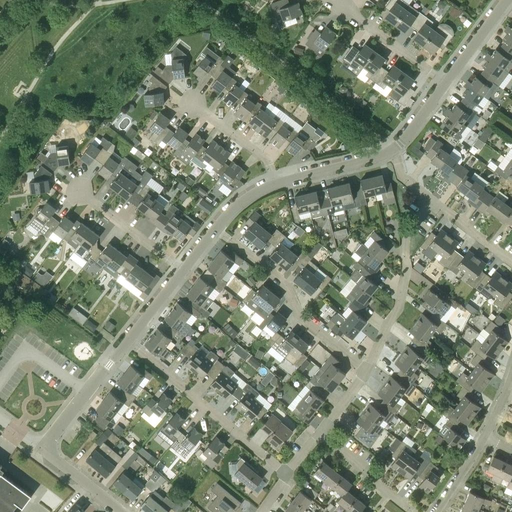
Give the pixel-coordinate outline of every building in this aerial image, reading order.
[(290,5),(287,0),(286,0),(271,6),(275,17),(276,17),(280,29),(285,27),(283,21),(302,14),(298,2),(290,5)] [(394,25),(409,5),(402,0),(390,0),(387,5),(392,8),(385,18),(394,25)] [(416,26),(423,15),(422,14),(409,5),(394,25),(404,32),(411,22),(416,26)] [(455,17),(456,15),(459,10),(453,7),(449,14),(455,17)] [(433,22),(425,17),(423,15),(416,26),(420,29),(413,39),(423,46),(434,31),(429,27),(433,22)] [(423,46),(433,53),(440,43),(445,47),(454,35),(439,24),(434,31),(423,46)] [(336,34),(326,27),(321,34),(316,30),(305,44),(315,52),(319,46),(324,50),(336,34)] [(511,34),(505,29),(504,32),(507,34),(502,40),(504,42),(501,47),(511,55),(511,34)] [(210,33),(203,32),(202,37),(204,39),(209,40),(210,33)] [(357,77),(363,67),(375,52),(365,45),(358,54),(350,49),(342,59),(355,68),(352,71),(352,73),(352,74),(357,77)] [(185,77),(183,59),(186,58),(185,56),(186,55),(177,46),(170,53),(171,60),(172,65),(166,66),(163,70),(158,66),(153,72),(169,84),(173,79),(185,77)] [(212,76),(222,62),(224,60),(207,47),(201,55),(204,57),(193,72),(202,79),(207,73),(212,76)] [(295,47),(294,53),(302,55),(303,49),(295,47)] [(503,68),(509,60),(511,62),(511,55),(501,47),(498,51),(495,50),(491,56),(487,53),(485,57),(502,69),(508,74),(509,72),(503,68)] [(374,82),(382,72),(377,69),(384,59),(375,52),(363,67),(369,71),(365,76),(374,82)] [(499,86),(508,74),(502,69),(485,57),(483,59),(487,62),(482,68),(484,69),(481,74),(493,84),(494,83),(499,86)] [(220,93),(224,88),(232,78),(236,72),(229,67),(222,62),(212,76),(216,79),(211,86),(220,93)] [(392,88),(404,73),(394,66),(387,75),(382,72),(374,82),(384,89),(387,85),(392,88)] [(404,73),(392,88),(397,92),(393,98),(404,106),(413,94),(406,90),(413,80),(404,73)] [(491,87),(493,84),(481,74),(478,79),(475,77),(471,83),(467,81),(465,84),(482,96),(490,86),(491,87)] [(145,106),(164,104),(163,92),(167,87),(153,76),(149,81),(152,83),(148,88),(149,94),(144,95),(145,106)] [(231,107),(236,102),(243,91),(239,88),(241,85),(232,78),(224,88),(229,92),(222,100),(231,107)] [(286,89),(280,84),(276,89),(282,94),(286,89)] [(472,110),(482,96),(465,84),(463,86),(467,89),(462,95),(464,97),(461,102),(472,110)] [(296,102),(299,98),(288,89),(285,93),(296,102)] [(243,121),(249,112),(255,105),(250,101),(252,98),(243,91),(236,102),(240,105),(233,114),(243,121)] [(256,131),(269,115),(264,111),(266,109),(257,102),(255,105),(249,112),(254,115),(247,124),(256,131)] [(477,113),(472,110),(461,102),(458,106),(455,104),(450,110),(447,108),(445,111),(462,124),(466,126),(467,126),(477,113)] [(154,111),(149,118),(152,120),(157,113),(154,111)] [(460,134),(466,126),(462,124),(445,111),(443,114),(446,116),(442,122),(444,124),(441,129),(458,142),(461,138),(461,135),(460,134)] [(158,145),(161,141),(170,130),(165,127),(170,120),(161,113),(150,128),(154,132),(150,138),(158,145)] [(282,125),(284,123),(275,116),(273,118),(269,115),(256,131),(265,138),(272,129),(276,132),(276,133),(282,125)] [(302,127),(298,133),(290,143),(285,149),(295,156),(301,147),(306,151),(307,149),(309,150),(318,144),(315,142),(317,139),(317,140),(320,137),(313,132),(315,129),(306,122),(302,127)] [(87,132),(83,123),(76,127),(81,136),(87,132)] [(287,129),(282,125),(276,133),(276,132),(270,141),(279,148),(285,140),(290,143),(298,133),(289,126),(287,129)] [(488,125),(485,129),(491,134),(493,130),(488,125)] [(137,131),(131,126),(125,134),(131,139),(137,131)] [(177,149),(185,139),(188,134),(179,127),(174,133),(170,130),(161,141),(166,144),(168,142),(177,149)] [(193,156),(194,155),(201,145),(205,141),(196,134),(189,142),(185,139),(177,149),(173,154),(178,158),(184,149),(193,156)] [(106,151),(113,143),(109,140),(109,141),(103,137),(101,140),(102,141),(96,148),(91,143),(80,158),(89,165),(94,159),(98,162),(106,151)] [(135,138),(131,143),(136,147),(140,142),(135,138)] [(478,138),(473,144),(480,150),(485,143),(478,138)] [(209,163),(221,147),(212,140),(206,149),(201,145),(194,155),(202,162),(205,159),(209,163)] [(440,167),(449,155),(444,151),(447,148),(437,140),(426,155),(432,159),(431,160),(440,167)] [(107,179),(110,174),(118,164),(123,158),(114,152),(115,145),(113,143),(106,151),(98,162),(103,165),(98,172),(107,179)] [(70,164),(67,146),(55,147),(56,152),(50,153),(48,157),(41,152),(37,158),(43,162),(43,163),(54,171),(58,166),(70,164)] [(220,176),(228,166),(224,162),(230,154),(221,147),(209,163),(214,166),(212,169),(220,176)] [(452,182),(463,168),(456,163),(458,162),(449,155),(440,167),(444,171),(441,174),(452,182)] [(228,166),(220,176),(215,183),(220,187),(222,184),(233,192),(244,184),(234,177),(241,168),(232,161),(228,166)] [(511,177),(511,163),(509,161),(503,169),(498,165),(494,171),(506,180),(509,175),(511,177)] [(128,179),(132,175),(118,164),(110,174),(115,178),(109,186),(118,193),(128,179)] [(30,194),(49,191),(47,180),(52,174),(41,166),(33,176),(34,182),(29,182),(30,194)] [(466,194),(475,183),(470,179),(472,175),(463,168),(452,182),(457,186),(456,187),(466,194)] [(138,195),(145,185),(152,176),(145,171),(142,175),(135,170),(132,175),(128,179),(118,193),(127,200),(133,191),(138,195)] [(371,177),(375,195),(381,193),(383,199),(394,197),(391,183),(385,185),(382,175),(371,177)] [(195,182),(188,176),(184,182),(191,187),(195,182)] [(365,197),(375,195),(371,177),(360,180),(363,190),(357,192),(361,206),(367,205),(365,197)] [(184,186),(179,182),(176,187),(181,191),(184,186)] [(355,207),(361,206),(357,192),(352,193),(349,183),(338,186),(342,203),(353,200),(355,207)] [(478,209),(488,195),(482,191),(483,189),(475,183),(466,194),(470,198),(467,201),(478,209)] [(145,214),(155,200),(159,195),(145,185),(138,195),(142,198),(136,207),(145,214)] [(328,214),(344,210),(342,203),(338,186),(327,189),(330,199),(324,200),(328,214)] [(207,192),(202,189),(198,194),(203,198),(207,192)] [(328,214),(324,200),(319,202),(316,191),(305,194),(309,211),(311,219),(328,214)] [(495,216),(504,205),(503,204),(508,197),(499,191),(494,198),(493,199),(488,195),(478,209),(487,216),(490,212),(495,216)] [(299,214),(309,211),(305,194),(294,197),(297,207),(291,209),(295,223),(300,221),(299,214)] [(156,227),(164,216),(160,213),(165,206),(155,200),(145,214),(150,218),(148,220),(156,227)] [(43,235),(55,219),(50,216),(55,210),(46,203),(30,224),(43,235)] [(214,208),(208,204),(205,209),(210,213),(214,208)] [(504,205),(495,216),(504,222),(505,221),(511,225),(511,223),(511,205),(511,204),(508,208),(504,205)] [(183,220),(184,219),(170,209),(164,216),(156,227),(165,233),(167,230),(172,234),(183,220)] [(252,242),(263,229),(255,222),(260,216),(254,211),(245,223),(250,226),(243,235),(252,242)] [(62,238),(70,228),(73,223),(64,216),(59,223),(55,219),(43,235),(48,238),(53,231),(62,238)] [(192,236),(200,225),(196,222),(192,227),(183,220),(172,234),(181,241),(188,232),(192,236)] [(80,244),(90,230),(81,223),(75,231),(70,228),(62,238),(67,242),(67,243),(76,249),(76,248),(80,244)] [(272,245),(281,233),(276,229),(272,235),(263,229),(252,242),(260,249),(267,241),(272,245)] [(438,252),(450,236),(441,229),(434,239),(429,235),(420,247),(429,253),(433,248),(438,252)] [(87,261),(97,248),(93,245),(99,237),(90,230),(80,244),(76,248),(85,255),(82,258),(87,261)] [(368,249),(382,260),(389,252),(381,245),(384,240),(374,232),(370,237),(375,241),(368,249)] [(269,256),(278,263),(289,250),(294,244),(281,233),(272,245),(276,248),(269,256)] [(448,268),(457,256),(451,252),(459,243),(450,236),(438,252),(443,255),(439,261),(448,268)] [(4,239),(0,245),(6,249),(10,243),(4,239)] [(101,271),(107,264),(117,250),(108,244),(102,252),(97,248),(87,261),(92,265),(93,264),(101,271)] [(382,260),(368,249),(362,244),(355,252),(361,257),(357,262),(373,276),(380,267),(377,265),(382,260)] [(120,274),(133,258),(124,251),(122,254),(117,250),(107,264),(120,274)] [(298,266),(307,255),(303,251),(298,257),(289,250),(278,263),(287,271),(293,263),(298,266)] [(465,273),(477,257),(468,250),(461,260),(457,256),(448,268),(456,274),(460,269),(465,273)] [(214,259),(228,270),(234,262),(239,266),(244,260),(233,252),(229,257),(221,251),(214,259)] [(302,288),(313,274),(318,268),(319,267),(310,260),(312,259),(310,258),(313,254),(310,252),(307,255),(298,266),(302,270),(293,281),(302,288)] [(475,289),(484,277),(479,273),(486,264),(477,257),(465,273),(470,277),(466,282),(475,289)] [(134,285),(144,271),(139,267),(141,264),(133,258),(120,274),(134,285)] [(221,279),(228,271),(214,259),(207,268),(215,275),(212,279),(223,288),(227,284),(221,279)] [(369,280),(373,276),(357,262),(353,266),(356,269),(349,277),(357,284),(370,295),(378,287),(369,280)] [(26,265),(22,271),(30,277),(34,272),(26,265)] [(423,268),(419,265),(415,270),(419,273),(423,268)] [(34,278),(46,287),(55,275),(43,266),(34,278)] [(44,289),(20,271),(12,281),(37,299),(44,289)] [(144,271),(134,285),(142,291),(139,296),(144,300),(152,289),(147,286),(153,278),(144,271)] [(492,294),(504,278),(496,271),(488,281),(484,277),(475,289),(483,295),(487,290),(492,294)] [(322,281),(313,274),(302,288),(311,295),(317,287),(322,291),(331,279),(327,276),(322,281)] [(251,276),(246,281),(251,286),(256,282),(251,276)] [(223,288),(212,279),(208,284),(200,277),(193,286),(213,302),(219,293),(223,288)] [(511,283),(504,278),(492,294),(497,298),(493,303),(502,310),(511,298),(506,294),(511,286),(511,283)] [(366,300),(370,295),(357,284),(350,292),(356,298),(352,303),(362,311),(369,303),(366,300)] [(256,312),(271,292),(263,285),(256,293),(251,290),(242,301),(256,312)] [(206,310),(213,302),(193,286),(186,295),(194,302),(191,306),(201,313),(203,315),(207,318),(210,313),(206,310)] [(440,320),(447,311),(441,307),(445,302),(430,290),(423,299),(432,306),(428,311),(435,317),(440,320)] [(274,317),(274,316),(269,313),(280,299),(271,292),(256,312),(264,319),(258,327),(262,330),(263,329),(267,325),(274,317)] [(20,299),(13,294),(11,297),(17,302),(20,299)] [(236,307),(238,300),(231,298),(229,305),(236,307)] [(472,307),(465,301),(462,306),(469,311),(472,307)] [(215,302),(207,310),(212,315),(210,317),(220,327),(230,315),(215,302)] [(177,303),(171,311),(185,322),(191,314),(197,319),(201,313),(191,306),(189,304),(185,310),(177,303)] [(358,315),(362,311),(352,303),(348,307),(353,311),(346,319),(359,331),(366,322),(358,315)] [(88,318),(74,307),(68,314),(82,325),(88,318)] [(21,312),(15,308),(7,318),(14,323),(21,312)] [(181,340),(191,327),(192,327),(185,322),(171,311),(164,320),(170,324),(166,329),(175,335),(181,340)] [(271,347),(280,336),(276,332),(287,319),(277,312),(274,316),(274,317),(267,325),(263,329),(272,336),(266,343),(271,347)] [(359,331),(346,319),(338,313),(333,316),(330,320),(326,325),(340,337),(344,333),(352,339),(359,331)] [(440,320),(435,317),(432,321),(422,314),(415,323),(431,335),(435,330),(440,334),(447,325),(440,320)] [(501,328),(505,322),(497,316),(493,322),(501,328)] [(109,320),(104,327),(110,332),(115,325),(109,320)] [(485,339),(501,351),(508,342),(499,335),(503,330),(491,321),(484,330),(489,334),(485,339)] [(428,340),(431,335),(415,323),(409,332),(418,339),(414,344),(421,349),(433,358),(426,353),(433,344),(428,340)] [(228,324),(223,329),(227,334),(233,328),(228,324)] [(165,348),(175,335),(166,329),(163,333),(157,329),(150,337),(165,348)] [(285,339),(280,336),(271,347),(276,351),(276,350),(285,357),(300,339),(291,331),(285,339)] [(170,352),(165,348),(150,337),(144,346),(163,361),(170,352)] [(231,339),(228,343),(233,347),(236,344),(231,339)] [(300,339),(285,357),(293,364),(293,365),(298,369),(306,358),(302,354),(308,346),(300,339)] [(495,360),(501,351),(485,339),(482,344),(477,340),(470,349),(477,354),(482,358),(485,353),(495,360)] [(221,350),(226,343),(223,340),(217,348),(221,350)] [(185,356),(192,347),(187,344),(180,352),(185,356)] [(193,372),(205,358),(197,351),(198,349),(194,345),(192,347),(185,356),(189,359),(185,365),(193,372)] [(238,354),(243,348),(239,345),(234,351),(238,354)] [(421,349),(417,354),(408,347),(401,355),(417,368),(421,362),(426,367),(433,358),(421,349)] [(264,352),(258,349),(254,356),(260,359),(264,352)] [(210,377),(222,363),(217,360),(219,357),(211,350),(205,358),(193,372),(201,379),(206,373),(210,377)] [(489,363),(482,358),(477,354),(470,363),(476,367),(472,372),(487,384),(494,375),(485,368),(489,363)] [(320,369),(338,384),(345,375),(337,368),(341,364),(331,355),(320,369)] [(413,372),(417,368),(401,355),(394,364),(404,372),(400,376),(404,379),(416,388),(412,385),(419,376),(413,372)] [(252,365),(257,360),(252,356),(247,361),(252,365)] [(218,393),(229,379),(235,372),(227,366),(226,367),(222,363),(210,377),(214,380),(210,386),(218,393)] [(124,374),(138,385),(143,388),(149,380),(153,375),(142,367),(139,372),(131,365),(124,374)] [(331,392),(338,384),(320,369),(309,381),(319,390),(323,385),(331,392)] [(269,371),(265,376),(270,380),(274,375),(269,371)] [(481,393),(487,384),(472,372),(468,377),(463,373),(456,381),(463,387),(468,391),(472,386),(481,393)] [(131,394),(138,385),(124,374),(117,383),(125,390),(122,394),(132,402),(136,397),(131,394)] [(416,388),(404,379),(400,384),(391,377),(384,386),(400,398),(404,393),(409,397),(416,388)] [(235,398),(242,389),(229,379),(218,393),(226,400),(231,394),(235,398)] [(315,394),(319,390),(309,381),(305,386),(310,390),(303,398),(316,410),(324,401),(315,394)] [(243,414),(255,400),(260,393),(247,383),(242,389),(235,398),(239,401),(235,407),(243,414)] [(396,403),(400,398),(384,386),(377,395),(387,402),(383,407),(395,416),(402,407),(396,403)] [(468,391),(463,387),(456,395),(461,399),(458,404),(474,416),(480,408),(471,401),(475,396),(468,391)] [(132,402),(122,394),(118,399),(110,392),(103,401),(117,412),(123,404),(128,407),(132,402)] [(151,399),(142,409),(141,410),(150,417),(154,412),(159,416),(172,401),(163,393),(155,403),(151,399)] [(316,410),(303,398),(298,395),(288,408),(308,425),(315,417),(312,415),(316,410)] [(255,400),(243,414),(251,421),(256,415),(260,419),(267,410),(255,400)] [(103,431),(106,426),(111,429),(115,424),(121,416),(117,412),(103,401),(96,410),(104,417),(101,421),(97,418),(93,423),(103,431)] [(395,416),(383,407),(379,412),(370,404),(363,413),(379,425),(383,420),(388,424),(395,416)] [(467,426),(474,416),(458,404),(454,409),(449,405),(442,414),(454,423),(457,418),(467,426)] [(172,445),(181,434),(177,430),(185,421),(176,413),(163,429),(168,433),(164,438),(172,445)] [(375,430),(379,425),(363,413),(356,422),(363,427),(356,436),(370,448),(381,434),(375,430)] [(454,423),(442,414),(449,419),(442,428),(448,432),(444,437),(459,450),(466,440),(457,433),(460,428),(454,423)] [(293,432),(272,415),(260,428),(269,436),(266,440),(277,449),(282,443),(283,443),(293,432)] [(124,429),(117,424),(112,430),(119,436),(124,429)] [(181,434),(172,445),(180,452),(184,447),(190,451),(203,435),(194,428),(186,438),(181,434)] [(92,440),(96,435),(92,431),(88,437),(92,440)] [(105,458),(112,449),(104,442),(108,437),(103,432),(95,442),(100,447),(96,451),(95,450),(85,461),(95,469),(105,458)] [(445,440),(438,435),(435,440),(441,445),(445,440)] [(212,469),(221,458),(216,454),(224,444),(215,437),(203,453),(208,457),(204,462),(212,469)] [(400,473),(412,457),(406,453),(410,448),(402,441),(393,453),(398,457),(391,466),(400,473)] [(122,466),(135,451),(131,448),(122,458),(112,449),(105,458),(95,469),(105,478),(115,467),(115,466),(118,463),(122,466)] [(135,451),(122,466),(126,470),(132,463),(138,456),(139,455),(135,451)] [(152,456),(148,460),(153,465),(157,460),(152,455),(152,456)] [(421,474),(430,462),(421,455),(417,461),(412,457),(400,473),(408,480),(416,470),(421,474)] [(493,457),(489,465),(487,470),(494,473),(490,481),(494,483),(504,462),(493,457)] [(253,490),(262,479),(256,475),(258,473),(241,458),(237,464),(237,471),(234,474),(238,477),(238,482),(243,481),(253,490)] [(324,481),(333,470),(323,462),(314,473),(324,481)] [(430,462),(421,474),(425,477),(418,487),(427,494),(439,478),(434,474),(438,469),(430,462)] [(508,481),(511,473),(511,465),(504,462),(494,483),(499,485),(502,478),(508,481)] [(12,511),(18,504),(23,508),(32,495),(2,474),(5,469),(6,470),(6,471),(7,470),(6,469),(5,468),(4,467),(2,466),(1,466),(0,465),(0,511),(12,511)] [(333,488),(342,477),(333,470),(324,481),(333,488)] [(144,486),(149,489),(155,482),(161,475),(156,471),(156,472),(151,478),(144,486)] [(123,492),(132,481),(123,473),(113,484),(123,492)] [(152,511),(159,504),(164,498),(155,491),(165,479),(161,475),(149,489),(152,492),(140,507),(145,511),(152,511)] [(337,503),(351,485),(342,477),(333,488),(342,495),(336,502),(337,503)] [(132,501),(142,490),(141,489),(144,486),(135,478),(132,481),(123,492),(132,501)] [(235,511),(241,504),(217,484),(211,491),(217,496),(207,508),(211,511),(231,511),(234,510),(235,511)] [(346,510),(356,498),(347,491),(352,485),(351,485),(337,503),(346,510)] [(314,499),(318,495),(311,489),(307,494),(314,499)] [(465,503),(478,509),(481,503),(489,506),(491,501),(470,491),(465,503)] [(292,501),(304,511),(312,501),(300,492),(292,501)] [(174,511),(186,498),(182,495),(175,503),(166,496),(164,498),(159,504),(152,511),(168,511),(170,509),(174,511)] [(186,498),(174,511),(183,511),(191,503),(186,498)] [(359,511),(360,511),(365,506),(356,498),(346,510),(348,511),(359,511)] [(285,511),(302,511),(304,511),(292,501),(285,511)] [(83,511),(85,511),(77,503),(67,511),(83,511)] [(332,511),(336,507),(330,503),(326,508),(332,511)] [(477,511),(478,509),(465,503),(460,511),(477,511)]
